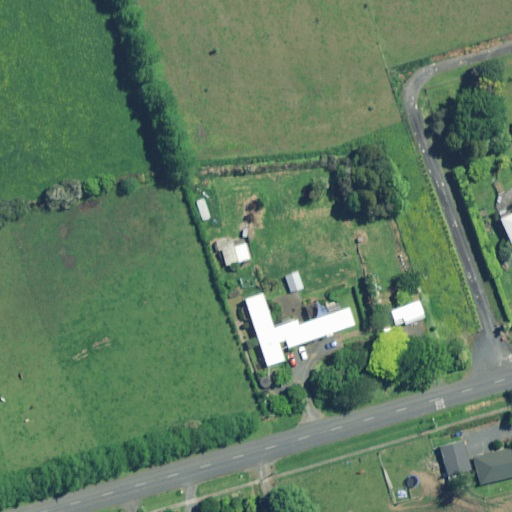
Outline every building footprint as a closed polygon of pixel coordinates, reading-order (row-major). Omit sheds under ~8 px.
[(208,220),(202,200),(195,202),(201,222),(208,220)] [(511,212),(497,219),(510,246),(511,244),(511,212)] [(232,248),(230,240),(215,243),(217,253),(221,252),(225,267),(249,261),(245,245),(232,248)] [(303,290),(298,274),(284,278),(289,294),(303,290)] [(272,330),(260,296),(244,302),(266,368),(283,362),(277,344),(284,342),(287,350),(354,327),(348,310),(296,327),(295,322),(272,330)] [(424,319),(418,302),(389,313),(395,329),(424,319)] [(511,478),(511,449),(466,461),(462,444),(439,449),(445,477),(472,471),(476,487),(511,478)]
